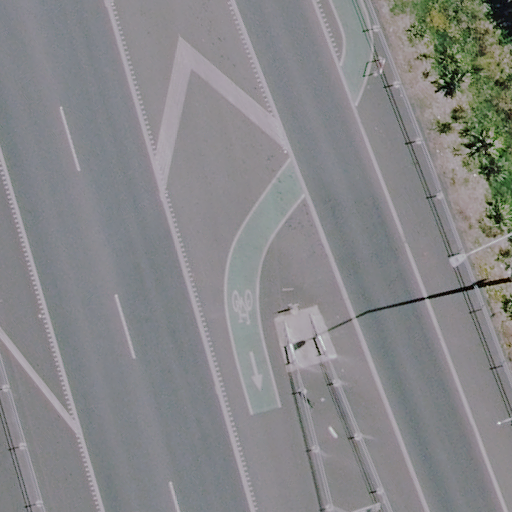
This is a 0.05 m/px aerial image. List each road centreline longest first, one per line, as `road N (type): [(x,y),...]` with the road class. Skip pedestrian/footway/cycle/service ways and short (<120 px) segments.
road 1 (motorway): [(273,0),(479,511)]
road 2 (motorway): [(7,0),(174,511)]
